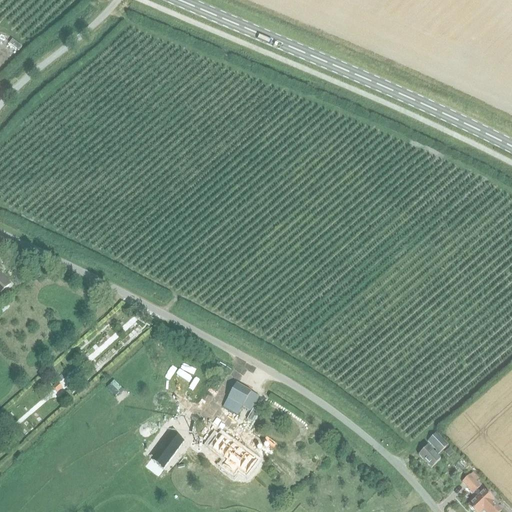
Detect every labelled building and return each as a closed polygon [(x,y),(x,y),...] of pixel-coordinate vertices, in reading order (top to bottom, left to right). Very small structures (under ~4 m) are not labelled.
[(12,35),(8,39),(16,48),(20,44),(12,35)] [(0,294),(10,285),(0,274),(0,294)] [(94,350),(110,340),(107,335),(91,344),(94,350)] [(215,392),(217,382),(206,380),(204,390),(215,392)] [(62,387),(58,382),(57,382),(52,387),(56,392),(62,387)] [(258,397),(236,385),(228,399),(250,412),(258,397)] [(204,411),(214,396),(201,388),(192,403),(204,411)] [(186,403),(180,408),(189,418),(195,413),(186,403)] [(163,471),(185,442),(171,432),(150,461),(163,471)] [(448,446),(436,434),(428,442),(436,451),(434,454),(427,447),(418,456),(431,469),(440,461),(436,457),(448,446)] [(233,445),(222,437),(218,441),(214,438),(208,446),(212,449),(212,450),(223,458),(227,461),(222,467),(233,475),(237,469),(246,476),(256,462),(233,445)] [(281,463),(282,462),(299,478),(311,465),(301,456),(302,455),(295,448),(291,452),(286,448),(276,459),(281,463)] [(449,449),(444,453),(449,458),(454,453),(449,449)] [(469,476),(462,483),(473,494),(474,493),(478,498),(468,507),(472,511),(481,511),(483,510),(484,511),(501,511),(492,502),(494,501),(485,491),(482,494),(477,490),(480,487),(469,476)]
